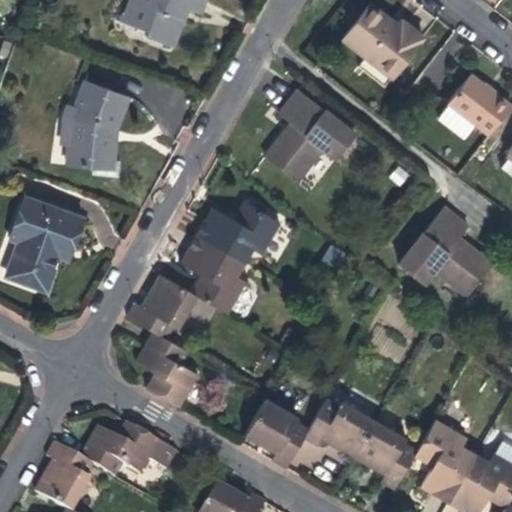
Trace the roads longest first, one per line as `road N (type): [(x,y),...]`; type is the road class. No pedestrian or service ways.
road 1 (residential): [(289,0),(77,365)]
road 2 (residential): [(332,511),(77,365)]
road 3 (residential): [(77,365),(0,501)]
